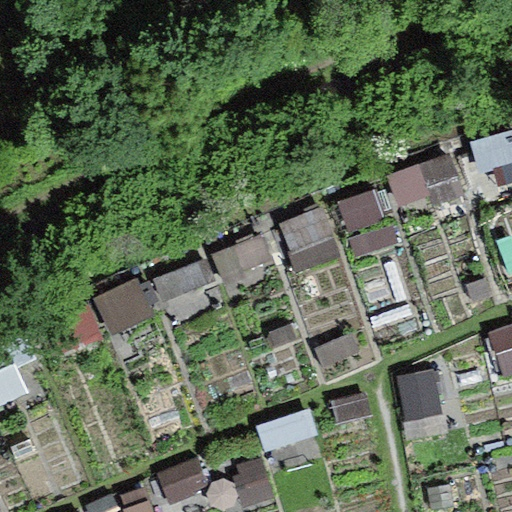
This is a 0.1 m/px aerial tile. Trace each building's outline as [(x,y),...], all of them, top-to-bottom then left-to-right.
[(453,148),(389,169),(403,210),(467,188),(453,148)] [(375,191),(339,200),(348,234),(384,225),(375,191)] [(277,219),(299,274),(347,256),(325,201),(277,219)] [(265,237),(216,253),(225,279),(274,263),(265,237)] [(134,282),(97,305),(117,338),(154,315),(134,282)] [(439,373),(401,381),(410,423),(448,415),(439,373)] [(241,504),(275,499),(267,451),(234,456),(241,504)] [(164,470),(170,502),(211,493),(205,462),(164,470)] [(123,511),(174,511),(161,481),(118,499),(123,511)]
